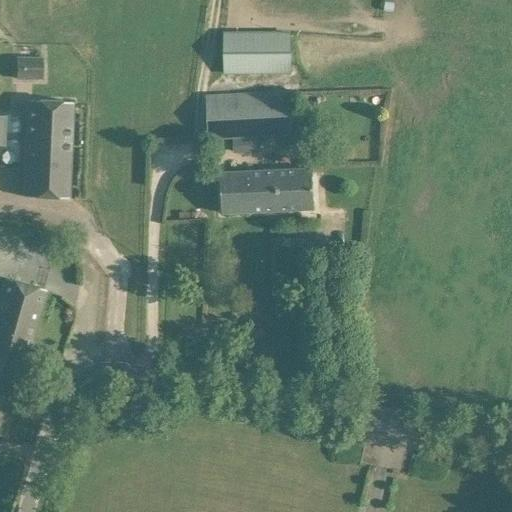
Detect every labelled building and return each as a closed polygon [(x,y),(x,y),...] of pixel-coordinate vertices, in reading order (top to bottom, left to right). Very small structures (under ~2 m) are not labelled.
[(224,34),(225,72),(291,72),(291,33),(224,34)] [(15,58),(15,78),(42,79),(42,58),(15,58)] [(208,96),(209,137),(292,133),(291,91),(208,96)] [(71,102),(28,100),(24,196),(67,198),(71,102)] [(221,173),(222,213),(314,209),(313,168),(271,170),(271,166),(265,166),(265,171),(221,173)] [(8,416),(20,375),(45,290),(5,278),(0,295),(0,436),(2,437),(8,416)]
